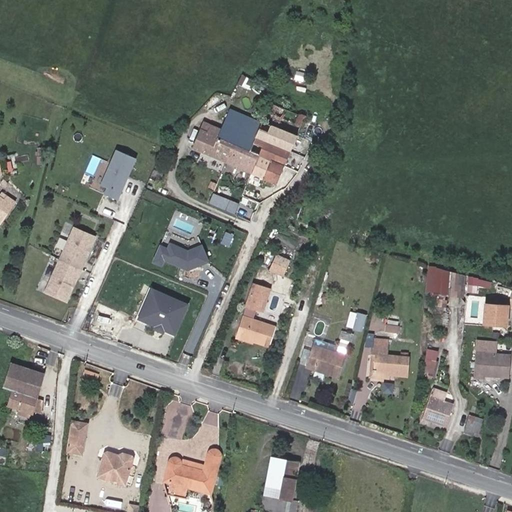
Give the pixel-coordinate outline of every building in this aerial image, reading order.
[(263,124),(256,138),(291,152),(307,117),(300,114),(308,96),(281,86),(263,124)] [(193,147),(242,169),(250,152),(256,138),(263,124),(231,109),(222,128),(212,123),(209,131),(202,128),(193,147)] [(283,167),(291,152),(256,138),(250,152),(283,167)] [(117,148),(103,183),(109,186),(107,193),(122,199),(138,155),(117,148)] [(250,152),(242,169),(265,180),(266,179),(275,183),(283,167),(250,152)] [(0,223),(2,225),(14,205),(4,198),(3,201),(0,198),(0,223)] [(90,249),(95,237),(74,227),(59,259),(81,269),(85,262),(84,262),(87,255),(86,253),(88,249),(90,249)] [(291,260),(277,254),(270,270),(284,275),(291,260)] [(44,291),(66,301),(71,289),(70,287),(72,284),(74,283),(77,276),(78,277),(81,269),(59,259),(44,291)] [(458,295),(460,274),(430,266),(427,291),(458,295)] [(492,287),(493,278),(469,276),(468,291),(479,292),(480,286),(492,287)] [(278,326),(256,318),(259,309),(265,311),(273,287),(257,282),(248,305),(249,306),(240,332),(254,337),(254,339),(271,345),(278,326)] [(139,319),(178,335),(192,302),(153,285),(139,319)] [(446,301),(436,300),(435,310),(445,311),(446,301)] [(485,321),(507,323),(509,304),(486,302),(485,321)] [(351,310),(348,327),(364,329),(367,313),(351,310)] [(386,319),(385,327),(398,328),(398,320),(387,319),(386,319)] [(333,350),(311,343),(310,346),(305,361),(303,366),(335,376),(342,353),(341,353),(347,333),(338,330),(336,337),(339,338),(338,340),(337,340),(333,350)] [(254,337),(240,332),(239,332),(238,336),(253,341),(254,339),(254,337)] [(372,369),(388,371),(404,373),(407,353),(387,350),(389,334),(374,332),(373,341),(368,340),(367,348),(374,349),(372,369)] [(479,341),(478,351),(495,352),(496,342),(479,341)] [(310,346),(301,343),(296,359),(305,361),(310,346)] [(388,378),(388,371),(372,369),(374,349),(367,348),(364,375),(388,378)] [(478,351),(477,351),(475,378),(486,379),(486,377),(511,379),(511,358),(511,353),(495,352),(478,351)] [(436,361),(425,359),(421,378),(432,380),(436,361)] [(12,361),(4,386),(13,389),(7,406),(20,411),(19,414),(32,418),(34,409),(42,412),(40,397),(38,397),(46,372),(12,361)] [(435,389),(425,418),(448,425),(455,404),(447,401),(450,394),(435,389)] [(480,436),(482,417),(472,414),(466,432),(480,436)] [(83,453),(89,422),(73,419),(67,450),(83,453)] [(49,448),(51,433),(40,432),(38,447),(49,448)] [(212,494),(219,468),(222,454),(221,451),(219,449),(215,449),(211,450),(209,453),(205,464),(204,470),(185,465),(184,464),(183,461),(181,458),(178,456),(174,456),(172,458),(169,462),(164,481),(172,484),(170,493),(186,497),(189,487),(212,494)] [(104,454),(103,459),(106,457),(115,459),(114,462),(117,462),(117,460),(121,459),(131,461),(133,464),(134,460),(132,456),(123,453),(119,455),(108,452),(104,454)] [(265,496),(261,511),(297,511),(303,480),(295,478),(298,461),(272,456),(265,496)] [(103,459),(98,479),(127,487),(133,464),(131,461),(121,459),(117,460),(117,462),(114,462),(115,459),(106,457),(103,459)] [(186,460),(185,465),(204,470),(205,464),(186,460)]
